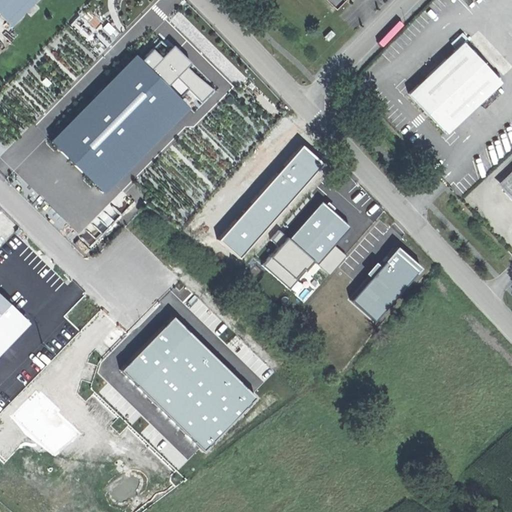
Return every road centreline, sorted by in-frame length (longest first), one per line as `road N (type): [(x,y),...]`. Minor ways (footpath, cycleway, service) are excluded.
road 1 (unclassified): [(511,328),(302,104)]
road 2 (unclassified): [(129,277),(78,266),(0,190)]
road 3 (unclassified): [(302,104),(406,0)]
road 4 (unclassified): [(302,104),(199,0)]
road 5 (unclassified): [(104,0),(0,99)]
